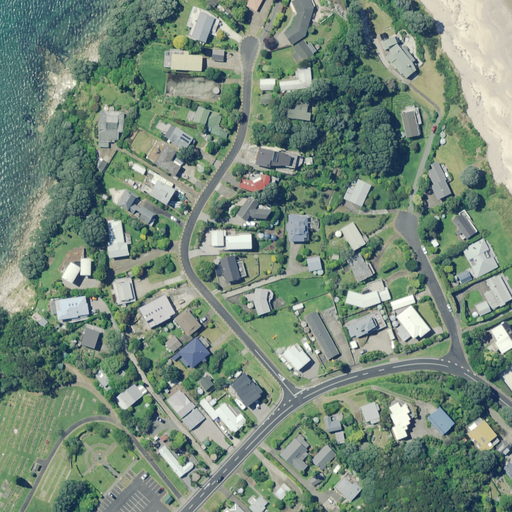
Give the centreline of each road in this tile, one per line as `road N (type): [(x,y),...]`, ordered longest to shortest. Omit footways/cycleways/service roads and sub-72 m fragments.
road 1 (residential): [(249,45),(239,143),(195,210),(183,262),(298,401)]
road 2 (secondary): [(455,370),(419,364),(369,372),(298,401)]
road 3 (residential): [(406,220),(454,338),(455,370)]
road 4 (secondary): [(298,401),(186,511)]
